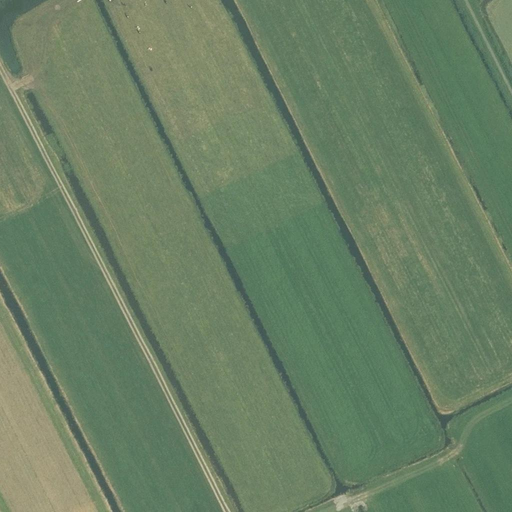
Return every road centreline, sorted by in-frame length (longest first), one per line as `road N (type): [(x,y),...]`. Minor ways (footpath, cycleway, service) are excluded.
road 1 (track): [(0,69),(226,511)]
road 2 (track): [(330,511),(449,458),(468,423),(511,402)]
